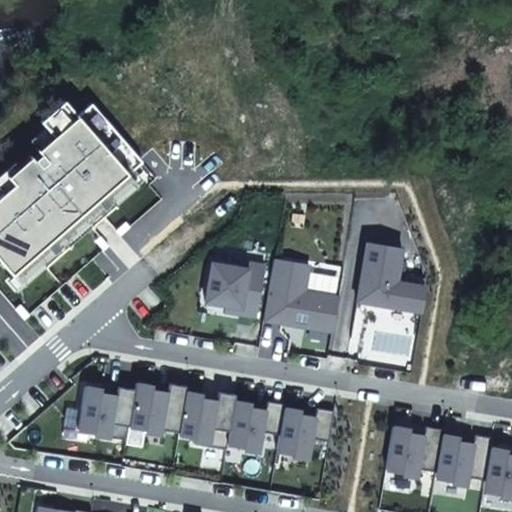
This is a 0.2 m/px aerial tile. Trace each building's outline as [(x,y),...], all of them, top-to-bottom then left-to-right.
[(41,117),(55,131),(77,111),(63,97),(41,117)] [(91,100),(77,111),(128,170),(141,159),(91,100)] [(0,192),(0,255),(12,269),(128,170),(77,111),(55,131),(39,145),(31,153),(18,162),(9,169),(17,178),(4,189),(0,192)] [(9,169),(18,162),(13,157),(0,168),(0,184),(4,189),(17,178),(9,169)] [(402,250),(367,244),(357,303),(421,314),(425,288),(397,284),(402,250)] [(275,261),(265,322),(296,327),(297,323),(307,324),(306,329),(334,334),(340,299),(306,293),(310,267),(275,261)] [(249,270),(213,264),(206,304),(227,307),(242,310),(241,316),(257,319),(266,267),(250,264),(249,270)] [(227,307),(226,313),(241,316),(242,310),(227,307)] [(136,391),(130,426),(146,429),(145,432),(162,435),(163,430),(179,433),(186,393),(187,387),(171,385),(170,390),(169,394),(154,392),(154,387),(137,384),(136,391)] [(103,390),(86,387),(78,429),(95,432),(94,435),(111,438),(113,424),(130,426),(136,391),(119,388),(118,393),(118,397),(102,395),(103,390)] [(203,396),(186,393),(179,433),(179,435),(195,437),(194,444),(227,450),(228,444),(235,402),(236,396),(220,393),(219,398),(219,402),(203,400),(203,396)] [(252,405),(235,402),(228,444),(244,447),(244,450),(260,453),(264,433),(280,436),(285,409),(285,405),(269,402),(268,407),(267,412),(251,409),(252,405)] [(301,412),(285,409),(280,436),(277,451),(293,454),(293,457),(310,460),(313,440),(329,442),(335,412),(318,409),(317,414),(316,419),(301,416),(301,412)] [(409,430),(391,427),(384,469),(402,472),(401,475),(418,478),(419,470),(434,472),(441,435),(441,430),(426,428),(425,433),(424,437),(408,434),(409,430)] [(458,438),(441,435),(434,472),(434,478),(451,481),(450,484),(467,486),(469,478),(484,481),(489,448),(491,439),(475,436),(474,441),(473,445),(458,443),(458,438)] [(484,481),(482,491),(499,494),(499,497),(511,498),(511,457),(505,456),(506,451),(489,448),(484,481)]
